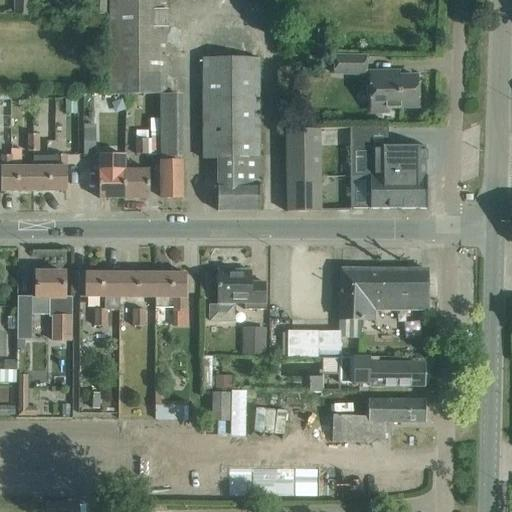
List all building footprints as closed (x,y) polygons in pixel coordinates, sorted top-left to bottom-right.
[(30,13),(30,0),(15,0),(15,13),(30,13)] [(92,0),(93,16),(107,16),(107,1),(106,0),(92,0)] [(165,0),(107,1),(107,16),(110,16),(111,28),(109,28),(109,29),(111,29),(111,45),(109,45),(109,46),(111,46),(111,58),(111,62),(109,62),(109,63),(111,63),(111,78),(109,78),(109,79),(111,79),(111,94),(109,94),(109,96),(111,95),(111,97),(112,98),(112,95),(123,95),(161,95),(162,134),(162,136),(162,139),(162,150),(162,157),(162,159),(182,159),(181,136),(181,95),(166,95),(165,0)] [(365,75),(366,58),(335,57),(335,75),(365,75)] [(203,60),(204,140),(203,160),(218,160),(218,212),(259,212),(259,60),(203,60)] [(386,109),(397,108),(417,108),(417,78),(387,78),(387,73),(371,74),(371,106),(386,105),(386,109)] [(78,100),(66,100),(66,114),(78,114),(78,100)] [(13,140),(21,140),(21,115),(13,115),(13,140)] [(319,130),(286,131),(287,178),(320,178),(320,131),(319,130)] [(388,130),(370,130),(370,210),(427,210),(426,147),(388,147),(388,130)] [(27,133),(28,151),(39,150),(39,133),(27,133)] [(95,134),(83,134),(83,153),(95,153),(95,134)] [(162,134),(151,134),(151,157),(162,157),(162,150),(162,139),(162,136),(162,134)] [(148,141),(137,141),(137,155),(148,155),(148,141)] [(34,192),(34,169),(12,169),(12,157),(1,157),(1,168),(0,168),(1,193),(34,192)] [(55,169),(34,169),(34,192),(67,192),(67,169),(66,169),(66,157),(55,157),(55,169)] [(124,171),(126,171),(126,157),(99,158),(99,200),(124,200),(124,171)] [(162,164),(162,179),(162,199),(182,199),(182,164),(162,164)] [(149,171),(126,171),(124,171),(124,200),(150,199),(149,171)] [(320,178),(287,178),(287,212),(287,213),(320,213),(321,213),(320,178)] [(404,308),(427,308),(427,271),(404,271),(404,268),(402,267),(397,267),(396,268),(396,271),(387,271),(366,271),(341,271),(339,321),(374,322),(375,311),(404,311),(404,308)] [(217,272),(217,304),(210,304),(210,319),(234,319),(234,304),(244,304),(244,311),(265,311),(265,284),(251,284),(250,273),(217,272)] [(36,274),(36,294),(48,294),(48,317),(52,317),(72,317),(72,298),(65,298),(65,294),(65,274),(36,274)] [(119,299),(119,274),(85,274),(85,299),(119,299)] [(152,274),(119,274),(119,299),(152,299),(152,274)] [(152,274),(152,299),(172,299),(172,312),(174,312),(174,324),(186,324),(186,275),(152,274)] [(19,297),(19,341),(31,341),(32,297),(19,297)] [(74,327),(86,327),(86,303),(74,303),(74,327)] [(96,328),(106,328),(106,309),(96,310),(96,328)] [(135,310),(135,327),(154,327),(154,310),(135,310)] [(52,317),(52,341),(72,341),(72,317),(52,317)] [(244,329),(244,357),(266,357),(266,329),(244,329)] [(271,354),(280,354),(280,329),(271,329),(271,354)] [(318,329),(288,329),(288,355),(318,355),(318,329)] [(320,353),(341,352),(341,338),(319,338),(320,353)] [(405,388),(425,388),(425,364),(378,364),(378,358),(340,358),(340,381),(340,384),(344,384),(368,385),(368,387),(405,388)] [(16,359),(6,359),(6,372),(16,372),(16,359)] [(203,359),(203,390),(211,390),(211,359),(203,359)] [(28,407),(28,375),(20,375),(20,415),(36,415),(36,407),(28,407)] [(232,378),(216,378),(216,389),(232,389),(232,378)] [(328,393),(344,393),(344,384),(340,384),(340,381),(328,381),(328,393)] [(229,395),(213,395),(213,421),(228,422),(229,395)] [(292,396),(291,411),(312,411),(312,396),(292,396)] [(425,401),(405,401),(367,401),(367,417),(333,417),(332,443),(385,444),(385,424),(425,424),(425,401)] [(157,415),(187,415),(187,403),(157,403),(157,415)] [(248,501),(337,502),(337,477),(271,476),(271,482),(248,482),(248,501)]
